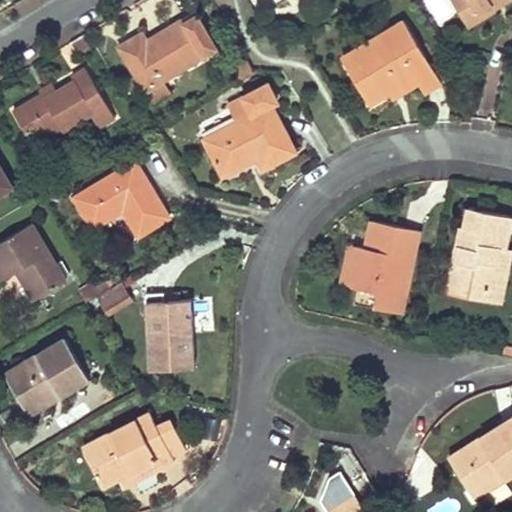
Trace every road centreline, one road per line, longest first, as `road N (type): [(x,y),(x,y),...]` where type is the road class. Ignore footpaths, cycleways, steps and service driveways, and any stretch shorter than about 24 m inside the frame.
road 1 (residential): [(261,335),(271,246),(306,199),(359,157),(415,139),(511,155)]
road 2 (residential): [(193,511),(237,459),(261,335)]
road 3 (residential): [(261,335),(349,342),(431,384)]
